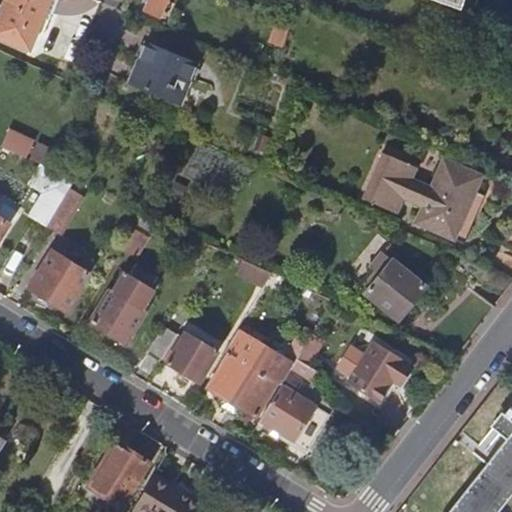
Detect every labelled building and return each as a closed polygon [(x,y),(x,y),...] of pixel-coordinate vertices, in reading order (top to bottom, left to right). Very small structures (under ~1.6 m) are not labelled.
[(6,0),(6,1),(42,17),(49,0),(6,0)] [(148,0),(144,10),(159,17),(165,0),(148,0)] [(478,0),(434,0),(449,5),(473,14),(478,0)] [(0,25),(33,39),(42,17),(6,1),(0,14),(0,25)] [(281,2),(275,18),(290,24),(296,8),(281,2)] [(145,43),(140,56),(158,64),(161,57),(168,59),(170,54),(145,43)] [(140,56),(138,61),(188,84),(196,65),(170,54),(168,59),(161,57),(158,64),(140,56)] [(180,104),(188,84),(138,61),(129,82),(180,104)] [(10,126),(0,151),(0,182),(4,184),(16,154),(27,158),(36,136),(10,126)] [(38,140),(30,156),(49,165),(57,150),(38,140)] [(441,161),(426,193),(464,211),(479,177),(441,161)] [(66,192),(46,225),(59,233),(79,199),(66,192)] [(451,239),(464,211),(426,193),(412,223),(451,239)] [(511,218),(507,216),(501,228),(511,232),(511,218)] [(491,248),(511,257),(511,232),(501,228),(491,248)] [(133,230),(120,252),(129,257),(142,235),(133,230)] [(147,238),(142,235),(129,257),(134,260),(147,238)] [(87,274),(50,251),(27,289),(65,311),(87,274)] [(511,261),(489,252),(481,267),(511,282),(511,281),(511,261)] [(421,288),(378,253),(367,268),(377,276),(362,295),(394,322),(421,288)] [(125,343),(144,313),(142,311),(155,290),(124,271),(111,292),(109,291),(90,322),(125,343)] [(447,312),(474,333),(488,315),(494,308),(466,288),(447,312)] [(143,353),(158,362),(176,332),(162,323),(143,353)] [(230,349),(240,332),(236,329),(225,346),(230,349)] [(227,354),(206,388),(229,402),(249,368),(263,345),(240,332),(230,349),(239,354),(235,359),(227,354)] [(217,352),(183,333),(164,363),(198,384),(217,352)] [(310,333),(295,357),(306,364),(321,340),(310,333)] [(369,341),(342,385),(375,403),(389,381),(394,384),(405,365),(401,363),(402,361),(369,341)] [(249,368),(229,402),(253,417),(274,382),(287,360),(263,345),(249,368)] [(292,362),(289,368),(304,377),(309,380),(315,370),(306,364),(295,357),(292,362)] [(287,360),(274,382),(279,385),(289,368),(292,362),(287,360)] [(289,368),(279,385),(293,394),(304,377),(289,368)] [(278,385),(258,419),(307,450),(329,415),(293,394),(278,385)] [(511,432),(511,416),(503,409),(492,423),(509,436),(511,432)] [(511,511),(511,432),(509,436),(449,511),(511,511)] [(114,443),(87,488),(121,510),(129,496),(140,478),(148,464),(114,443)] [(153,475),(130,511),(200,511),(204,508),(153,475)] [(140,478),(129,496),(134,500),(145,480),(140,478)]
